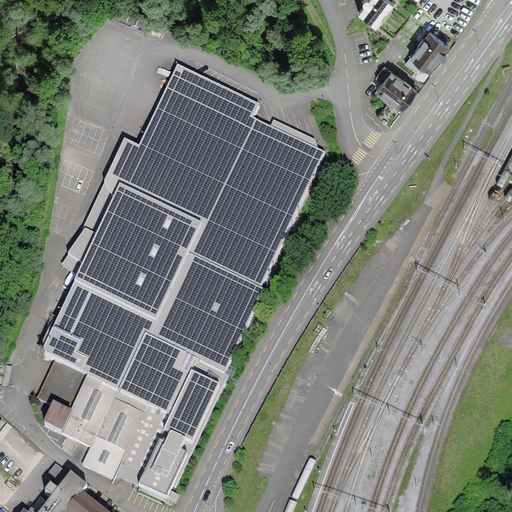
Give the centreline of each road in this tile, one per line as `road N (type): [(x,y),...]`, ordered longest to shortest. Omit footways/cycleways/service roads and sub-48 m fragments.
road 1 (primary): [(388,169),(253,386),(194,511)]
road 2 (primary): [(501,0),(397,142),(388,169)]
road 3 (primary): [(388,169),(413,149),(511,11)]
